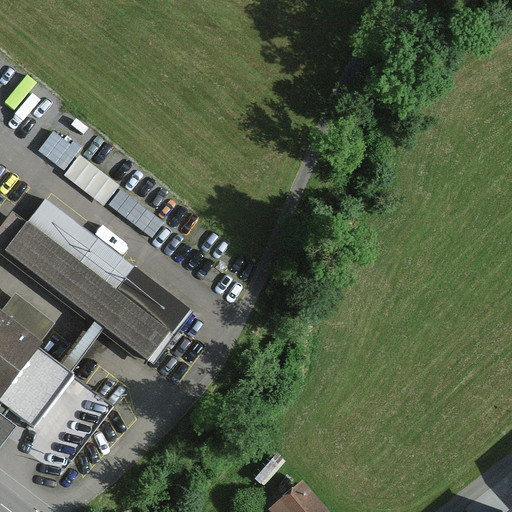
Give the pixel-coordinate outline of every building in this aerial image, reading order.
[(41,149),(67,168),(82,147),(56,128),(41,149)] [(66,173),(106,203),(122,182),(82,152),(66,173)] [(193,312),(36,194),(0,244),(0,251),(150,364),(193,312)] [(61,377),(0,330),(0,411),(22,428),(61,377)] [(320,511),(300,488),(271,511),(320,511)]
